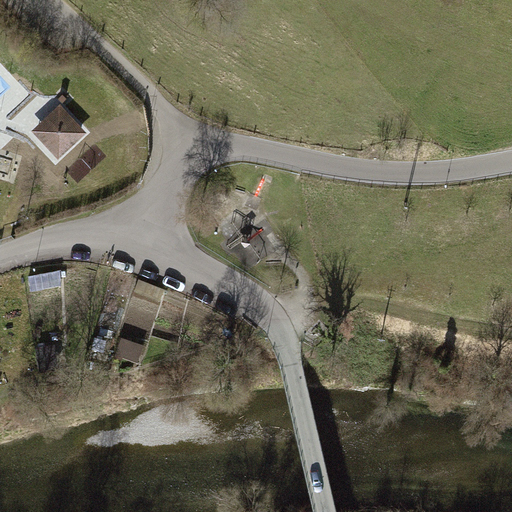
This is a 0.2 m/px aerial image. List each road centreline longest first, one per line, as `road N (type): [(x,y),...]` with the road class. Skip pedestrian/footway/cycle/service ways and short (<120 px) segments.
road 1 (residential): [(158,226),(165,195),(197,148),(355,174),(442,173),(511,161)]
road 2 (residential): [(326,511),(288,350),(272,320),(252,297),(183,259),(158,226)]
road 3 (track): [(197,148),(49,0)]
road 4 (unclassified): [(158,226),(52,241),(0,261)]
